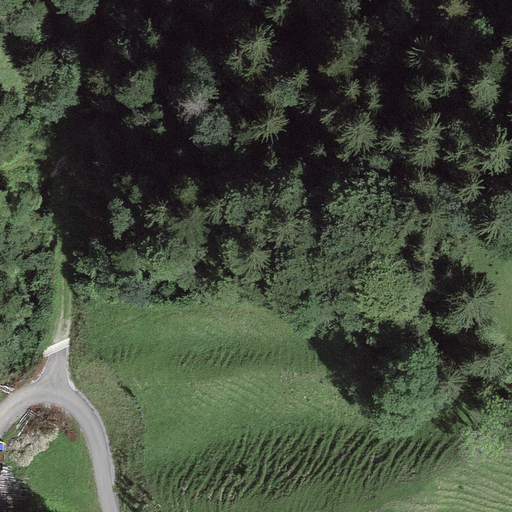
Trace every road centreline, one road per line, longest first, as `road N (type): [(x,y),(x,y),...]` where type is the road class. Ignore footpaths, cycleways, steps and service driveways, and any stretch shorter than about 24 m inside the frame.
road 1 (track): [(114,0),(64,137),(58,390)]
road 2 (track): [(58,390),(84,416),(111,511)]
